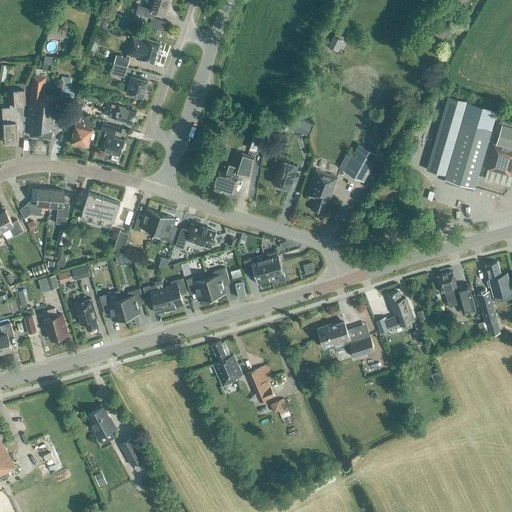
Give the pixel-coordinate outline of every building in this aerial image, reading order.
[(168,0),(149,0),(152,1),(149,9),(138,5),(136,13),(153,19),(155,12),(164,15),(168,0)] [(334,35),(329,46),(338,50),(343,39),(334,35)] [(132,36),(130,42),(127,54),(141,58),(140,59),(154,63),(160,42),(147,38),(146,40),(132,36)] [(127,66),(129,59),(116,55),(114,62),(127,66)] [(124,77),(127,67),(114,63),(111,73),(124,77)] [(56,127),(59,98),(51,97),(52,95),(44,94),(46,77),(32,75),(27,124),(31,124),(30,135),(51,138),(52,127),(56,127)] [(142,98),(148,81),(131,76),(126,93),(142,98)] [(61,78),(60,97),(76,97),(76,88),(72,88),(73,78),(61,78)] [(23,104),(25,104),(24,89),(12,90),(12,105),(10,105),(10,108),(2,108),(3,123),(2,123),(3,141),(4,141),(6,143),(10,143),(12,141),(17,140),(16,122),(15,117),(23,117),(23,104)] [(446,100),(427,170),(447,175),(446,179),(475,188),(491,129),(495,114),(446,100)] [(133,123),(136,111),(126,108),(126,107),(119,105),(118,106),(111,104),(110,110),(117,112),(114,119),(124,122),(125,121),(133,123)] [(92,109),(80,105),(78,112),(90,116),(92,109)] [(493,144),(486,168),(511,175),(511,115),(504,114),(495,145),(493,144)] [(88,146),(92,128),(88,127),(91,118),(77,115),(75,120),(76,121),(76,124),(75,124),(70,142),(88,146)] [(117,126),(103,121),(100,132),(105,133),(100,149),(120,155),(125,141),(114,137),(117,126)] [(311,124),(305,121),(300,130),(307,133),(311,124)] [(358,143),(344,170),(364,181),(379,154),(358,143)] [(235,172),(231,171),(230,175),(218,171),(217,174),(212,173),(209,181),(214,183),(213,186),(214,187),(213,189),(220,191),(221,189),(222,189),(232,192),(239,174),(251,176),(254,157),(242,153),(235,172)] [(281,160),(273,183),(290,189),(298,165),(281,160)] [(329,199),(337,177),(315,169),(307,195),(315,198),(311,209),(322,213),(327,198),(329,199)] [(38,189),(33,188),(32,189),(31,200),(26,205),(30,210),(30,214),(41,215),(42,205),(50,206),(51,189),(38,188),(38,189)] [(50,206),(58,207),(58,202),(63,202),(64,191),(51,189),(50,206)] [(82,211),(83,211),(80,219),(90,222),(89,224),(100,227),(101,225),(111,228),(113,221),(114,221),(120,202),(88,192),(82,211)] [(69,203),(63,202),(58,202),(58,207),(57,216),(56,216),(56,223),(66,224),(66,217),(68,217),(69,203)] [(147,229),(154,232),(161,213),(147,208),(144,219),(138,216),(133,229),(145,233),(147,229)] [(0,213),(0,227),(2,231),(9,227),(13,236),(23,231),(17,220),(12,223),(5,210),(0,213)] [(161,213),(154,232),(162,234),(160,238),(172,243),(177,230),(170,228),(174,218),(161,213)] [(181,228),(175,246),(182,248),(184,242),(209,251),(216,232),(191,223),(189,231),(181,228)] [(122,252),(129,233),(119,230),(113,249),(122,252)] [(242,232),(240,239),(246,241),(248,234),(242,232)] [(265,259),(271,280),(279,278),(279,279),(285,277),(277,251),(271,253),(272,257),(265,259)] [(122,254),(124,263),(133,260),(132,258),(122,254)] [(256,257),(244,260),(248,273),(254,271),(258,284),(271,280),(265,259),(257,261),(256,257)] [(497,260),(485,263),(490,280),(489,280),(493,296),(511,291),(507,273),(501,275),(497,260)] [(31,267),(34,276),(48,271),(45,263),(31,267)] [(72,270),(75,280),(90,275),(87,266),(72,270)] [(207,278),(212,297),(226,293),(222,280),(228,278),(228,279),(229,279),(225,268),(213,271),(214,276),(207,278)] [(61,285),(72,281),(70,272),(58,276),(61,285)] [(453,272),(436,276),(441,292),(444,291),(449,307),(465,302),(468,313),(475,311),(468,284),(457,287),(453,272)] [(58,287),(55,275),(45,278),(49,290),(58,287)] [(195,288),(199,301),(212,297),(207,278),(194,281),(192,277),(186,279),(189,291),(189,290),(189,289),(195,288)] [(171,285),(164,288),(170,309),(183,305),(180,292),(186,290),(186,291),(183,278),(170,281),(171,285)] [(239,298),(246,297),(242,281),(235,282),(239,298)] [(170,309),(164,288),(157,290),(155,285),(150,287),(149,285),(142,287),(147,303),(147,301),(153,300),(157,313),(170,309)] [(121,298),(127,317),(140,313),(137,303),(143,301),(143,302),(144,302),(140,288),(127,292),(129,296),(121,298)] [(27,306),(23,290),(17,292),(22,307),(27,306)] [(476,294),(487,324),(490,334),(501,331),(497,320),(498,319),(489,290),(476,294)] [(398,315),(386,319),(389,329),(402,324),(404,330),(412,327),(410,322),(413,320),(408,306),(405,298),(401,299),(398,292),(388,295),(394,313),(397,312),(398,315)] [(96,318),(97,317),(91,298),(74,303),(79,322),(84,321),(87,329),(98,326),(96,318)] [(113,321),(127,317),(121,298),(108,302),(107,298),(100,300),(104,314),(104,313),(110,311),(113,321)] [(48,331),(50,340),(68,334),(62,314),(57,316),(55,308),(47,310),(49,318),(43,320),(47,332),(48,331)] [(24,318),(28,333),(36,331),(32,316),(24,318)] [(386,318),(376,322),(379,333),(389,330),(389,329),(386,319),(386,318)] [(348,339),(354,357),(375,350),(366,323),(346,329),(343,322),(327,327),(327,325),(318,328),(324,347),(348,339)] [(0,335),(0,353),(12,350),(8,336),(13,335),(10,323),(0,325),(0,327),(2,335),(0,335)] [(239,374),(241,373),(233,355),(230,357),(224,342),(221,343),(220,341),(211,344),(219,362),(213,364),(223,385),(240,377),(239,374)] [(261,367),(247,373),(253,388),(259,402),(274,396),(268,381),(261,367)] [(438,371),(431,374),(434,383),(442,380),(438,371)] [(278,410),(280,415),(289,411),(283,398),(270,404),(274,412),(278,410)] [(98,438),(116,428),(110,418),(109,418),(103,407),(88,415),(92,423),(90,424),(98,438)] [(143,459),(132,438),(120,444),(132,465),(134,464),(137,471),(145,467),(142,460),(143,459)] [(0,475),(15,468),(0,439),(0,475)] [(94,476),(99,487),(107,484),(102,472),(94,476)]
